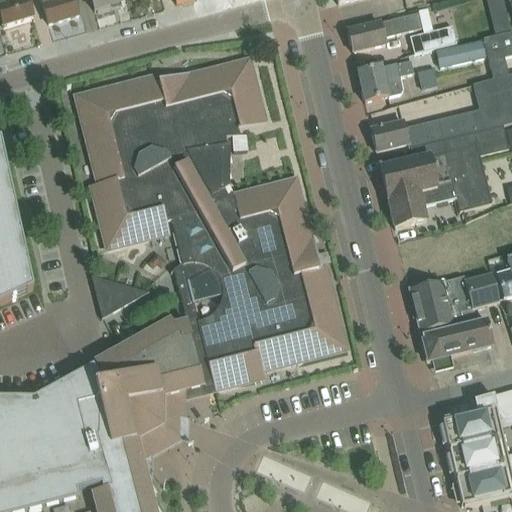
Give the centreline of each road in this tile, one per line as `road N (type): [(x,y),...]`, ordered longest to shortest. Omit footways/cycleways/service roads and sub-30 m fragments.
road 1 (unclassified): [(402,409),(298,3)]
road 2 (unclassified): [(0,85),(298,3)]
